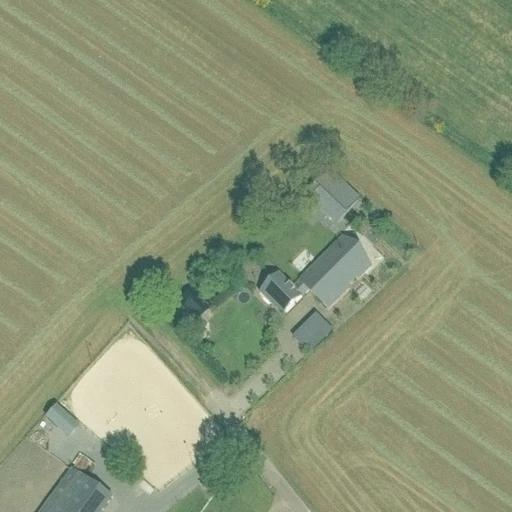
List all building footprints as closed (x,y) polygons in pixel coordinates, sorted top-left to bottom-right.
[(336,221),(356,200),(328,173),(308,194),(306,192),(296,202),(310,215),(319,205),(336,221)] [(319,228),(310,233),(320,250),(329,245),(319,228)] [(328,311),(371,267),(342,238),(292,290),(279,276),(259,296),(282,319),(302,300),(301,299),(308,292),(328,311)] [(105,511),(113,501),(72,470),(41,511),(105,511)] [(261,477),(248,488),(263,506),(276,494),(261,477)]
